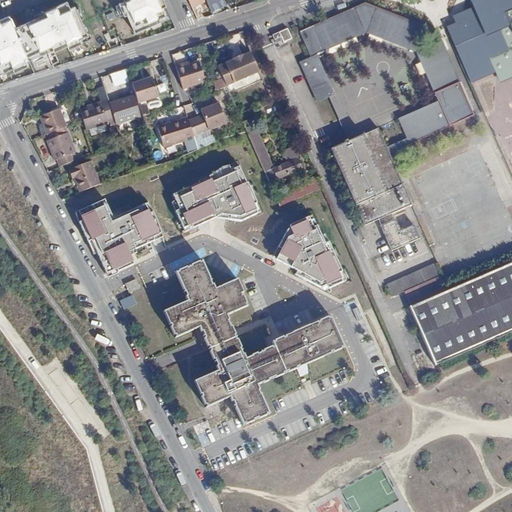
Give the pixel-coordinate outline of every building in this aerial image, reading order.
[(13,23),(9,14),(0,17),(0,77),(5,80),(13,77),(14,81),(24,77),(23,72),(44,64),(46,69),(61,65),(63,69),(75,65),(74,61),(91,56),(70,0),(60,0),(47,5),(50,11),(13,23)] [(126,13),(134,37),(165,24),(161,14),(166,13),(161,0),(115,0),(120,15),(126,13)] [(208,3),(206,0),(188,0),(192,10),(208,3)] [(224,0),(206,0),(208,3),(212,14),(228,9),(224,0)] [(511,0),(466,0),(460,16),(511,35),(511,0)] [(391,254),(419,241),(413,228),(400,233),(392,216),(412,207),(390,155),(464,123),(449,91),(461,85),(439,34),(367,5),(301,33),(312,58),(301,63),(319,104),(329,99),(349,144),(331,151),(364,228),(376,223),(391,254)] [(289,29),(273,36),(277,44),(284,41),(285,43),(293,40),(289,29)] [(232,61),(232,63),(219,69),(228,89),(260,75),(251,55),(242,59),(241,57),(232,61)] [(199,62),(176,69),(183,91),(205,84),(199,62)] [(127,70),(112,75),(116,88),(131,83),(127,70)] [(152,79),(132,86),(138,105),(158,98),(152,79)] [(133,97),(109,104),(114,120),(116,125),(140,117),(133,97)] [(100,104),(80,111),(86,131),(107,125),(106,122),(114,120),(109,104),(108,100),(99,103),(100,104)] [(35,119),(42,136),(65,127),(58,110),(35,119)] [(222,110),(203,115),(209,136),(228,131),(222,110)] [(267,171),(271,181),(302,168),(298,158),(273,168),(251,120),(243,124),(264,172),(267,171)] [(157,130),(164,151),(194,141),(188,121),(157,130)] [(53,161),(55,160),(58,166),(74,159),(72,154),(74,153),(66,133),(45,141),(53,161)] [(511,209),(511,175),(500,141),(485,146),(508,211),(511,209)] [(413,169),(427,204),(470,188),(456,152),(413,169)] [(98,183),(88,160),(66,169),(76,192),(98,183)] [(171,193),(182,223),(215,211),(240,214),(254,207),(236,166),(171,193)] [(280,207),(321,190),(317,180),(276,197),(280,207)] [(73,212),(104,272),(134,258),(129,247),(160,232),(147,203),(111,219),(102,198),(73,212)] [(313,212),(285,224),(272,256),(319,281),(340,274),(313,212)] [(456,274),(471,267),(448,218),(434,225),(456,274)] [(484,264),(511,253),(511,236),(478,249),(484,264)] [(388,252),(375,256),(379,271),(393,267),(388,252)] [(232,281),(210,291),(206,282),(204,282),(196,263),(170,274),(179,293),(177,294),(182,304),(158,314),(169,340),(194,329),(201,344),(228,333),(221,317),(242,308),(236,295),(238,294),(232,281)] [(435,366),(511,332),(511,263),(446,292),(439,277),(403,293),(435,366)] [(388,284),(392,294),(439,276),(435,265),(388,284)] [(129,293),(141,290),(138,279),(126,283),(129,293)] [(124,309),(136,305),(133,297),(121,300),(124,309)] [(200,409),(224,398),(228,407),(229,406),(237,425),(263,415),(254,395),(255,394),(251,386),(269,378),(270,379),(279,375),(278,373),(280,373),(280,374),(339,348),(325,317),(266,342),(269,348),(267,349),(267,348),(257,352),(258,353),(252,356),(252,354),(245,357),(246,359),(240,361),(231,340),(206,350),(207,353),(204,354),(208,362),(210,360),(213,367),(211,368),(213,374),(189,385),(200,409)] [(198,425),(201,433),(212,428),(209,421),(198,425)]
